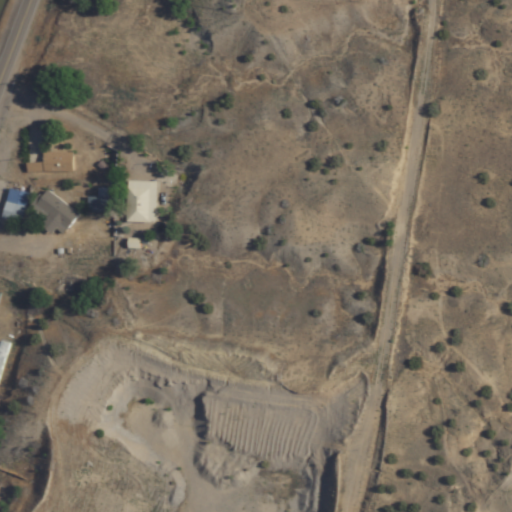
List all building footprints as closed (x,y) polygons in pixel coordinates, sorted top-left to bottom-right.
[(73,173),(73,153),(43,153),(43,164),(26,164),(26,173),(73,173)] [(157,182),(128,182),(128,223),(157,223),(157,182)] [(30,194),(9,189),(1,219),(22,224),(30,194)] [(109,189),(99,189),(99,198),(88,198),(88,212),(109,212),(109,189)] [(78,217),(49,190),(36,204),(65,231),(78,217)] [(0,342),(0,374),(9,345),(0,342)]
